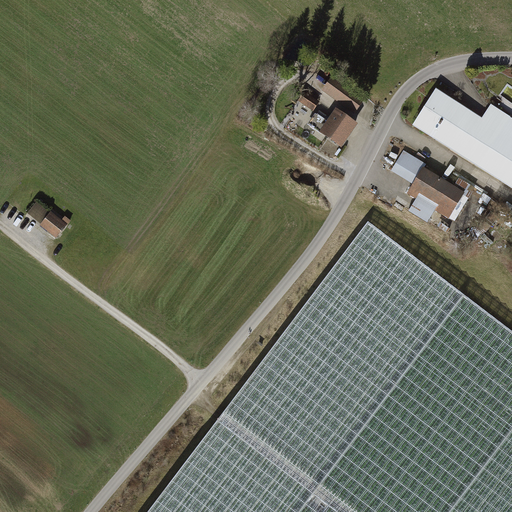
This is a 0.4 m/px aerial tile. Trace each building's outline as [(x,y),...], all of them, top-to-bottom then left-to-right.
[(364,99),(332,76),(321,91),(352,114),(364,99)] [(508,117),(488,104),(479,118),(433,89),(409,126),(511,192),(511,138),(511,137),(511,129),(503,124),(508,117)] [(353,125),(331,108),(322,120),(313,113),(305,124),(337,147),(353,125)] [(423,166),(402,152),(388,172),(410,186),(404,195),(413,200),(405,212),(424,224),(432,211),(447,221),(463,195),(422,168),(423,166)] [(53,215),(39,204),(29,215),(43,226),(42,228),(59,241),(71,227),(54,213),(53,215)] [(511,511),(511,330),(365,219),(143,511),(511,511)]
